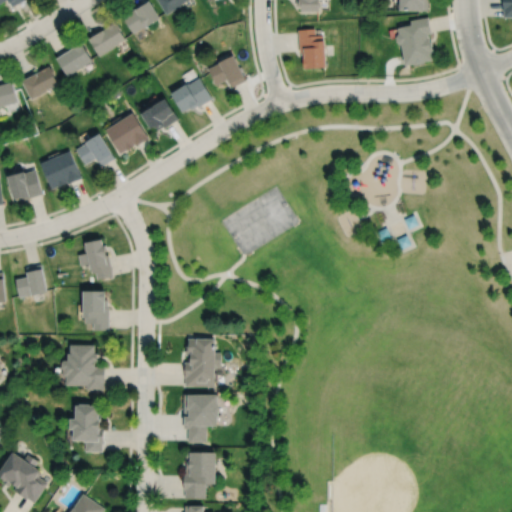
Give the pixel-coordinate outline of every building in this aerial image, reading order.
[(147,0),(123,16),(134,33),(144,26),(145,27),(161,17),(149,0),(147,0)] [(158,0),(167,14),(183,4),(182,3),(186,0),(158,0)] [(297,0),(297,5),(303,5),(303,10),(321,10),(321,0),(297,0)] [(402,0),(402,9),(429,10),(429,0),(402,0)] [(511,17),(511,0),(503,0),(503,17),(511,17)] [(403,44),(407,65),(415,63),(415,64),(426,62),(426,61),(435,59),(433,52),(435,52),(433,41),(431,41),(429,33),(433,33),(430,16),(412,20),(413,24),(400,27),(401,32),(398,36),(399,42),(403,44)] [(89,38),(100,56),(115,47),(114,46),(126,38),(115,22),(89,38)] [(299,29),(300,52),(302,52),(303,58),(305,58),(306,68),(328,66),(326,40),(324,40),(324,34),(316,35),(316,28),(299,29)] [(58,58),(69,75),(93,60),(81,43),(58,58)] [(209,68),(217,84),(228,79),(232,87),(246,80),(234,55),(220,61),(220,62),(209,68)] [(23,80),(33,98),(48,90),(48,88),(59,82),(50,65),(23,80)] [(172,93),(184,112),(191,107),(192,109),(198,105),(199,106),(213,98),(200,77),(188,84),(187,83),(172,93)] [(0,84),(0,106),(20,101),(14,81),(0,84)] [(141,114),(151,129),(155,126),(158,130),(164,126),(165,128),(179,119),(167,98),(141,114)] [(106,130),(120,153),(135,144),(137,145),(149,138),(133,112),(106,130)] [(77,148),(87,164),(97,158),(102,166),(115,158),(100,134),(77,148)] [(42,163),(53,188),(59,185),(59,186),(68,182),(69,181),(70,183),(84,177),(72,150),(42,163)] [(10,176),(13,188),(11,188),(13,195),(15,195),(16,199),(23,197),(24,199),(44,194),(37,169),(10,176)] [(414,212),(419,222),(409,227),(404,217),(414,212)] [(387,225),(391,235),(382,239),(377,229),(387,225)] [(407,232),(411,242),(401,247),(397,237),(407,232)] [(85,238),(87,250),(78,252),(80,263),(89,261),(91,271),(95,270),(97,277),(113,274),(108,252),(106,253),(105,248),(107,248),(105,242),(103,242),(102,234),(85,238)] [(15,276),(19,295),(47,289),(41,262),(26,265),(26,268),(27,274),(15,276)] [(83,286),(83,314),(85,314),(85,321),(93,321),(93,328),(109,328),(109,304),(108,304),(108,297),(105,297),(105,286),(83,286)] [(189,336),(188,344),(186,343),(186,353),(191,353),(191,360),(185,360),(184,376),(185,376),(185,384),(215,384),(215,364),(221,364),(222,350),(215,350),(216,335),(197,335),(197,336),(189,336)] [(62,366),(62,373),(65,373),(65,383),(86,383),(86,388),(103,388),(103,380),(104,380),(104,364),(94,364),(94,359),(97,359),(97,351),(94,350),(95,342),(69,342),(69,350),(67,350),(67,357),(63,357),(61,359),(61,365),(62,366)] [(184,392),(184,426),(188,426),(188,440),(207,440),(207,423),(218,423),(218,413),(219,413),(219,403),(218,403),(218,391),(188,391),(188,392),(184,392)] [(75,402),(75,415),(69,415),(69,426),(73,426),(73,438),(85,438),(85,449),(102,450),(102,442),(104,442),(104,426),(100,426),(100,419),(101,419),(101,412),(98,412),(98,402),(89,402),(89,401),(78,401),(78,402),(75,402)] [(186,450),(186,472),(184,472),(184,489),(185,489),(185,496),(205,497),(205,481),(216,481),(216,450),(190,449),(190,450),(186,450)] [(0,473),(6,477),(4,481),(11,485),(14,481),(18,484),(15,489),(26,497),(27,496),(34,501),(47,481),(38,475),(40,472),(38,471),(40,468),(34,465),(38,459),(27,452),(24,457),(13,450),(6,461),(8,462),(0,473)] [(101,511),(105,507),(82,492),(68,511),(101,511)] [(185,504),(185,511),(204,511),(204,503),(190,503),(190,504),(185,504)]
